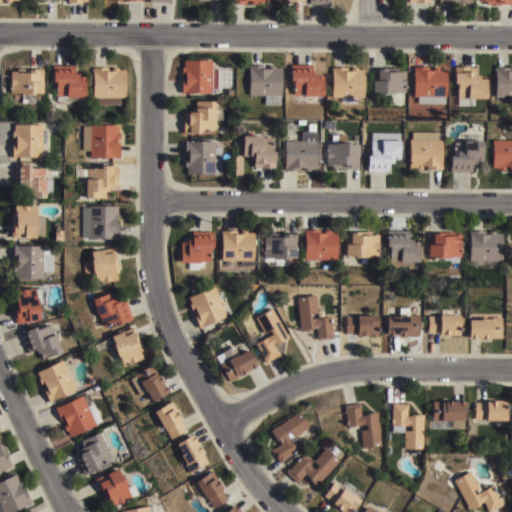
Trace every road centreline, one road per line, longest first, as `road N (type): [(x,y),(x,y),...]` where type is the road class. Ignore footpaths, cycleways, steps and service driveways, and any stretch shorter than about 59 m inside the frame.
road 1 (residential): [(149,37),(150,271),(170,332),(220,427),(266,501),(282,511)]
road 2 (residential): [(511,39),(0,37)]
road 3 (residential): [(511,205),(149,202)]
road 4 (residential): [(511,371),(353,371),(291,388),(220,427)]
road 5 (residential): [(0,371),(68,511)]
